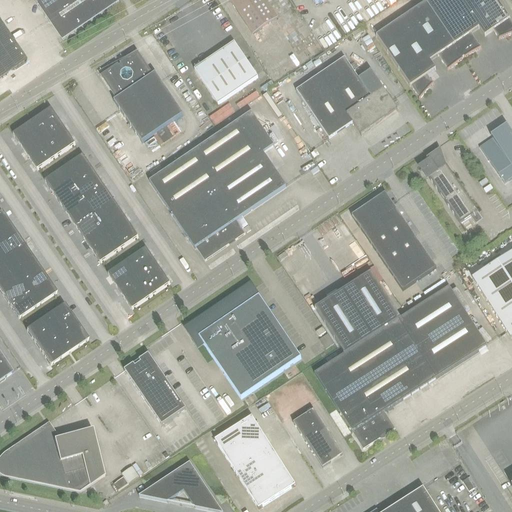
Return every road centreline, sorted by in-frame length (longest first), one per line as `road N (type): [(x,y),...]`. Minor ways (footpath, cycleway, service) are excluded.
road 1 (unclassified): [(0,426),(511,77)]
road 2 (unclassified): [(305,511),(511,379)]
road 3 (unclassified): [(0,112),(166,0)]
